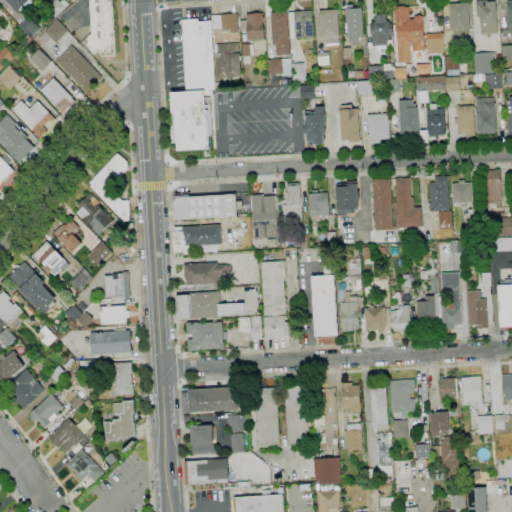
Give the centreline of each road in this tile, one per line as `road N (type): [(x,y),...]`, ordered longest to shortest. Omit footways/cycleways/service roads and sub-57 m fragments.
road 1 (secondary): [(140,0),(169,511)]
road 2 (residential): [(511,154),(150,175)]
road 3 (residential): [(511,350),(161,369)]
road 4 (residential): [(145,95),(120,106),(0,239)]
